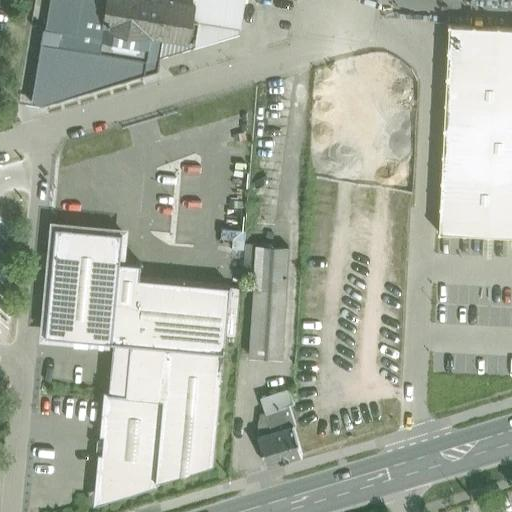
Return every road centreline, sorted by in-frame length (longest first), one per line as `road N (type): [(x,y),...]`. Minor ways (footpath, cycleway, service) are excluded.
road 1 (unclassified): [(46,131),(11,511)]
road 2 (unclassified): [(46,131),(353,37),(360,0)]
road 3 (primary): [(267,511),(511,437)]
